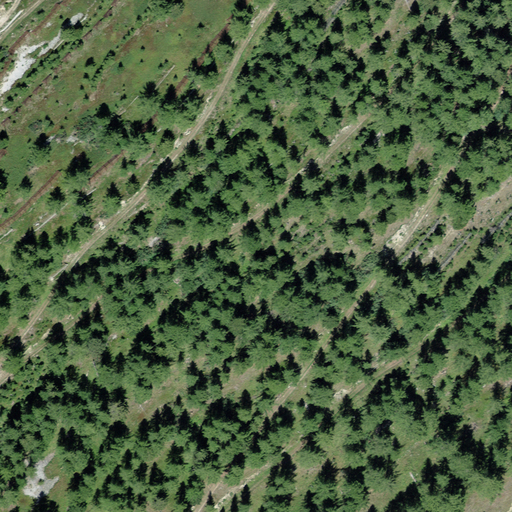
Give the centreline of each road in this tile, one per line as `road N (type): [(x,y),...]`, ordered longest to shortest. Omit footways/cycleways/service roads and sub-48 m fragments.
road 1 (track): [(466,0),(346,137),(288,188),(225,236),(153,263),(0,382)]
road 2 (track): [(192,511),(287,384),(368,293),(482,123),(511,62)]
road 3 (track): [(0,365),(87,246),(190,137),(273,0)]
road 4 (track): [(511,272),(457,320),(347,389),(222,511)]
